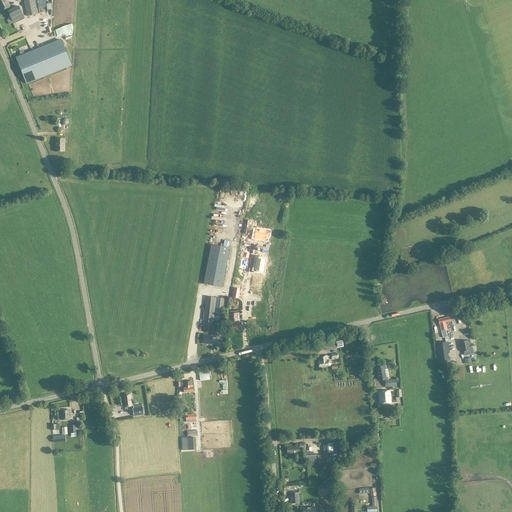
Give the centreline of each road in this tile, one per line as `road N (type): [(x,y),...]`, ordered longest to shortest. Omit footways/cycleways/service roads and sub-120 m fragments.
road 1 (unclassified): [(101,385),(511,288)]
road 2 (unclassified): [(101,385),(63,195),(0,44)]
road 3 (track): [(257,347),(276,511)]
road 4 (track): [(121,511),(115,431),(101,385)]
